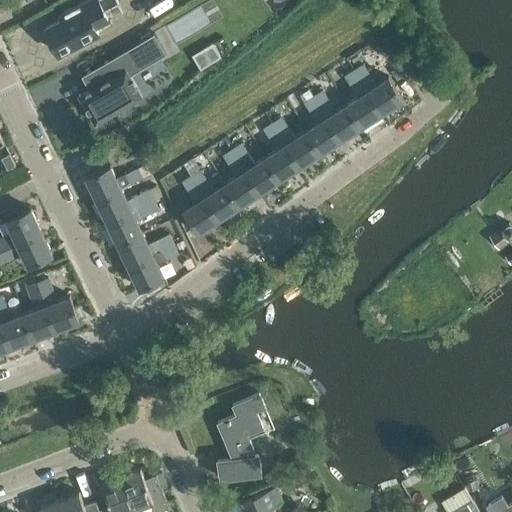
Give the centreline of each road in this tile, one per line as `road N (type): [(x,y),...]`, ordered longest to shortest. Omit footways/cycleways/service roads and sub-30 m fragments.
road 1 (residential): [(124,333),(223,270),(441,99)]
road 2 (residential): [(124,333),(0,75)]
road 3 (residential): [(0,491),(164,427)]
road 4 (residential): [(0,383),(124,333)]
